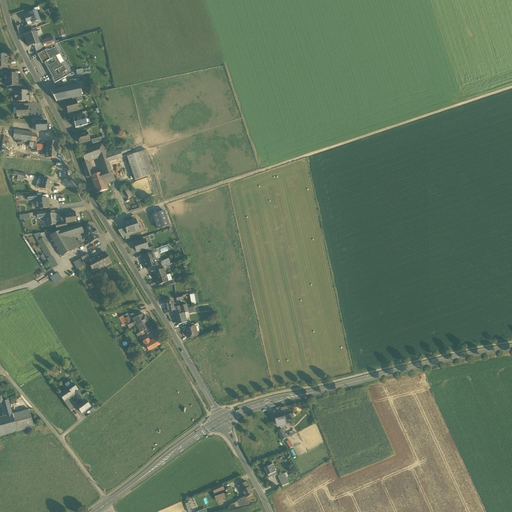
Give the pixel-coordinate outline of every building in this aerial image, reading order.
[(31,21),(32,23),(40,20),(36,11),(29,14),(29,15),(25,17),(27,23),(27,22),(31,21)] [(31,33),(24,35),(28,47),(35,44),(35,45),(39,44),(39,43),(37,37),(35,32),(32,34),(31,33)] [(42,42),(44,47),(54,44),(52,38),(42,41),(42,42)] [(35,45),(37,51),(43,48),(44,47),(42,42),(39,43),(39,44),(35,45)] [(50,74),(52,73),(55,71),(57,70),(62,67),(60,64),(56,56),(59,54),(55,47),(50,50),(49,49),(48,50),(47,49),(46,50),(44,51),(49,60),(50,59),(53,58),(55,62),(53,63),(49,66),(46,62),(44,63),(50,74)] [(44,51),(37,55),(42,64),(43,63),(44,63),(46,62),(49,60),(44,51)] [(44,63),(43,63),(52,78),(54,77),(52,73),(50,74),(44,63)] [(62,67),(57,70),(59,74),(58,75),(55,71),(52,73),(54,77),(52,78),(54,83),(67,76),(65,72),(66,71),(63,66),(62,67)] [(79,85),(64,88),(66,100),(72,98),(81,96),(79,85)] [(56,102),(66,100),(64,88),(50,91),(56,102)] [(15,95),(13,97),(15,98),(15,101),(28,101),(28,92),(21,92),(16,92),(16,93),(16,95),(15,95)] [(66,104),(68,113),(78,111),(76,102),(76,101),(73,102),(66,104)] [(17,114),(17,116),(28,116),(27,111),(28,110),(28,108),(27,107),(22,107),(17,108),(17,114)] [(87,125),(86,120),(85,117),(85,115),(82,116),(74,118),(73,118),(75,128),(87,125)] [(47,121),(36,122),(33,122),(33,126),(36,126),(36,131),(47,131),(47,121)] [(13,138),(30,141),(32,141),(37,141),(36,135),(32,133),(32,135),(25,135),(26,132),(14,130),(13,138)] [(77,135),(80,144),(90,141),(88,135),(89,134),(88,133),(86,132),(85,132),(84,133),(77,135)] [(46,150),(47,150),(57,151),(58,143),(47,142),(46,150)] [(97,159),(101,157),(107,156),(106,153),(102,144),(81,151),(85,162),(85,163),(87,162),(97,159)] [(115,155),(117,159),(121,158),(120,154),(128,151),(127,147),(114,151),(115,155)] [(57,158),(57,151),(47,150),(47,158),(57,158)] [(107,156),(109,162),(117,159),(114,151),(106,153),(107,156)] [(128,162),(135,181),(155,174),(146,151),(127,157),(128,162)] [(101,157),(97,159),(100,169),(110,166),(109,162),(103,164),(101,157)] [(98,174),(101,181),(104,179),(104,180),(114,177),(110,166),(100,169),(102,173),(98,174)] [(84,170),(87,178),(90,177),(90,176),(94,175),(91,168),(90,169),(84,170)] [(90,177),(96,193),(108,189),(106,184),(104,180),(104,179),(101,181),(98,174),(94,175),(90,176),(90,177)] [(39,177),(35,187),(40,188),(42,179),(42,178),(43,178),(43,177),(39,177)] [(40,188),(50,191),(53,181),(50,181),(42,179),(40,188)] [(129,189),(125,191),(128,199),(134,196),(131,188),(129,189)] [(37,209),(49,208),(48,199),(41,200),(41,201),(36,201),(36,202),(37,209)] [(153,215),(157,229),(169,225),(164,211),(153,215)] [(66,222),(66,224),(67,224),(77,223),(75,212),(65,213),(65,217),(66,222)] [(46,217),(47,226),(56,225),(56,224),(54,214),(46,215),(46,217)] [(135,220),(124,223),(125,228),(127,234),(128,234),(139,231),(135,220)] [(61,231),(66,239),(73,236),(83,232),(83,231),(80,225),(60,230),(61,231)] [(83,232),(89,243),(98,238),(96,234),(97,234),(94,230),(91,226),(83,231),(83,232)] [(127,234),(125,228),(118,230),(123,238),(126,237),(126,239),(129,238),(128,234),(127,234)] [(62,257),(72,251),(66,239),(61,231),(50,236),(62,257)] [(34,235),(38,242),(42,239),(39,234),(34,235)] [(76,242),(73,236),(66,239),(72,251),(79,247),(76,242)] [(52,257),(42,239),(38,242),(48,259),(52,257)] [(145,240),(134,244),(137,252),(145,249),(148,249),(145,240)] [(142,257),(144,263),(155,259),(153,253),(148,255),(142,257)] [(88,262),(93,272),(110,263),(106,254),(103,256),(102,254),(90,260),(88,262)] [(81,258),(81,259),(74,263),(78,269),(85,266),(84,264),(88,262),(90,260),(87,255),(81,258)] [(52,257),(48,259),(53,268),(57,265),(52,257)] [(168,258),(160,262),(162,267),(170,264),(168,258)] [(156,263),(155,259),(144,263),(146,269),(157,265),(156,263)] [(153,273),(155,279),(166,276),(164,270),(163,270),(153,273)] [(51,278),(54,284),(61,279),(58,274),(51,278)] [(168,282),(166,276),(155,279),(157,285),(164,283),(168,282)] [(168,312),(175,311),(174,308),(173,301),(166,303),(168,312)] [(186,314),(188,313),(187,308),(186,305),(179,306),(180,309),(181,314),(184,314),(186,314)] [(181,314),(180,309),(175,311),(178,324),(186,322),(185,319),(184,314),(181,314)] [(136,326),(137,327),(141,325),(148,322),(143,315),(133,320),(136,326)] [(124,320),(128,330),(136,326),(133,320),(131,321),(129,317),(124,320)] [(140,333),(146,330),(151,328),(148,322),(141,325),(137,327),(140,333)] [(186,333),(188,338),(197,335),(197,334),(197,331),(195,330),(194,327),(188,328),(186,329),(187,332),(186,333)] [(143,342),(148,351),(160,345),(156,338),(149,342),(148,339),(143,342)] [(73,396),(75,394),(74,393),(77,390),(73,383),(71,385),(67,388),(68,389),(73,396)] [(60,395),(64,402),(68,399),(73,396),(68,389),(60,395)] [(75,394),(82,403),(85,400),(77,390),(74,393),(75,394)] [(71,411),(74,409),(68,399),(64,402),(71,411)] [(0,436),(17,432),(34,427),(29,410),(12,414),(12,413),(8,400),(3,402),(1,402),(1,403),(2,406),(5,415),(5,416),(0,417),(0,436)] [(90,407),(85,400),(82,403),(76,406),(82,414),(90,407)] [(289,412),(282,414),(282,413),(274,416),(276,423),(277,423),(278,424),(278,426),(285,425),(285,423),(284,421),(284,419),(291,418),(290,416),(289,413),(289,412)] [(278,432),(282,441),(286,438),(282,430),(278,432)] [(264,468),(267,475),(275,472),(272,465),(264,468)] [(288,483),(284,473),(277,476),(282,486),(288,483)] [(239,485),(242,491),(249,488),(246,482),(239,485)] [(221,490),(223,490),(221,484),(211,488),(213,493),(221,490)] [(249,487),(249,488),(242,491),(245,497),(246,498),(253,495),(252,494),(249,487)] [(213,493),(216,501),(224,498),(221,490),(213,493)] [(237,502),(240,507),(249,504),(246,498),(245,497),(237,502)]
